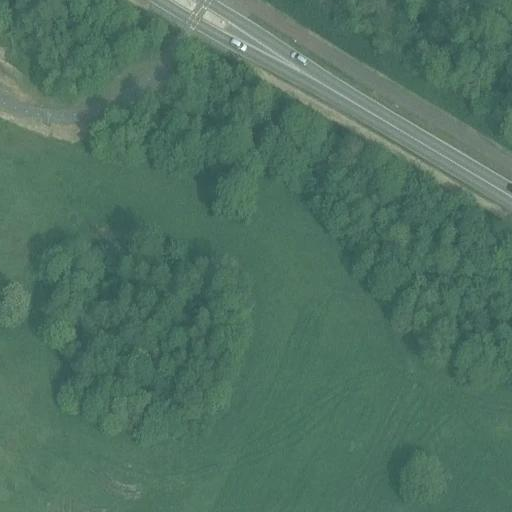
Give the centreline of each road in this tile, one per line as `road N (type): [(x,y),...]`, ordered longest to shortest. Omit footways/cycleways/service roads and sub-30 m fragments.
road 1 (secondary): [(511,196),(270,53)]
road 2 (secondary): [(162,0),(218,36),(270,53)]
